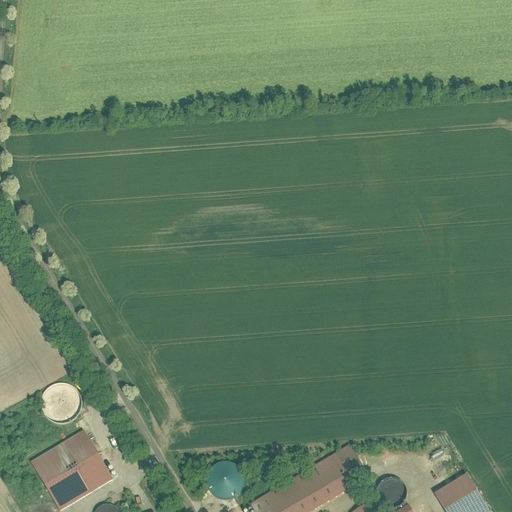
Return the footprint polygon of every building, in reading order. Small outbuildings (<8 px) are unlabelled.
[(82,415),(83,409),(83,403),(80,397),(76,392),(70,388),(63,387),(56,388),(50,392),(46,397),(43,404),(43,411),(46,417),(50,422),(55,426),(61,427),(68,427),(74,424),(78,420),(82,415)] [(84,434),(31,465),(58,511),(61,511),(113,482),(84,434)] [(350,448),(251,507),(254,511),(320,511),(370,482),(350,448)] [(241,498),(239,465),(211,467),(212,475),(217,474),(218,486),(211,487),(212,499),(241,498)] [(487,511),(468,479),(435,499),(443,511),(487,511)] [(407,504),(408,498),(408,493),(405,489),(402,485),(397,483),(392,482),(387,484),(382,487),(379,491),(378,495),(378,500),(379,505),(382,509),(386,511),(387,511),(398,511),(401,511),(405,508),(407,504)] [(378,511),(372,501),(353,511),(378,511)]
